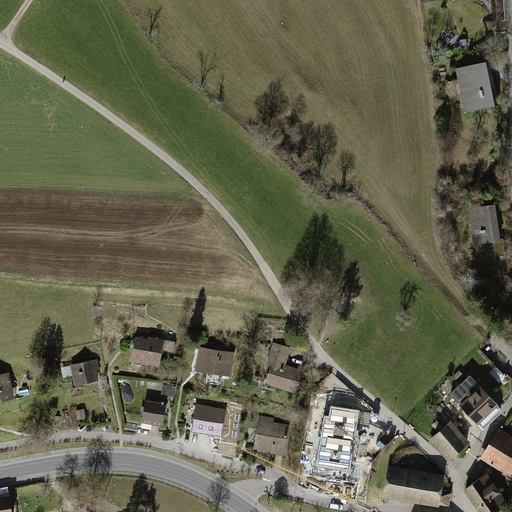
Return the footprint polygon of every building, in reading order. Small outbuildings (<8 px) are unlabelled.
[(470,42),(486,40),(485,28),(469,30),(470,42)] [(467,116),(499,109),(489,63),(457,70),(467,116)] [(504,257),(497,205),(469,208),(475,254),(493,252),(492,242),(494,242),(496,257),(504,257)] [(165,341),(135,337),(131,364),(162,368),(165,341)] [(263,387),(299,397),(306,371),(287,366),(292,348),(275,344),(263,387)] [(229,378),(234,353),(200,346),(195,371),(229,378)] [(99,380),(95,359),(70,364),(74,385),(99,380)] [(0,401),(17,397),(10,372),(0,375),(0,401)] [(451,394),(482,428),(504,405),(473,372),(451,394)] [(162,425),(167,399),(146,395),(141,421),(162,425)] [(228,408),(196,404),(192,430),(224,434),(228,408)] [(349,469),(358,413),(332,408),(330,419),(326,418),(318,464),(349,469)] [(274,417),(260,415),(254,448),(283,453),(287,424),(274,421),(274,417)] [(442,427),(437,421),(433,425),(438,430),(442,427)] [(448,424),(432,438),(450,458),(466,444),(448,424)] [(511,437),(506,434),(498,430),(485,452),(495,457),(491,463),(497,467),(501,461),(511,467),(511,437)] [(440,492),(443,477),(389,468),(384,494),(448,504),(450,493),(440,492)] [(486,474),(466,489),(482,511),(494,511),(507,503),(486,474)] [(11,511),(8,494),(0,495),(0,511),(11,511)]
